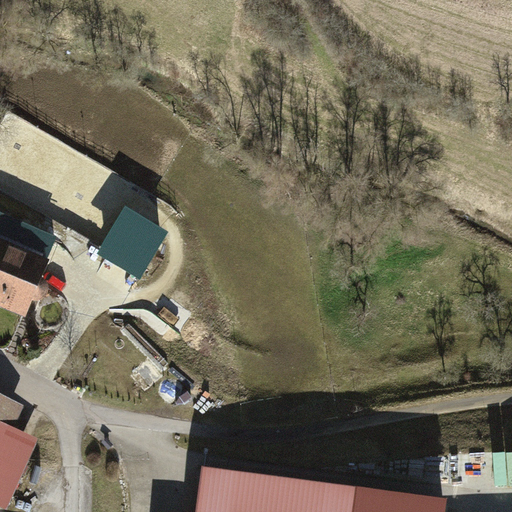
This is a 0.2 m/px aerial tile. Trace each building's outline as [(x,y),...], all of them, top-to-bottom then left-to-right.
[(144,285),(173,239),(131,213),(102,258),(144,285)] [(0,242),(8,246),(18,222),(0,215),(0,242)] [(8,246),(0,242),(0,301),(26,313),(48,264),(8,246)] [(0,433),(14,403),(0,396),(0,505),(7,509),(28,463),(0,450),(0,433)] [(203,511),(354,511),(357,493),(208,474),(203,511)]
